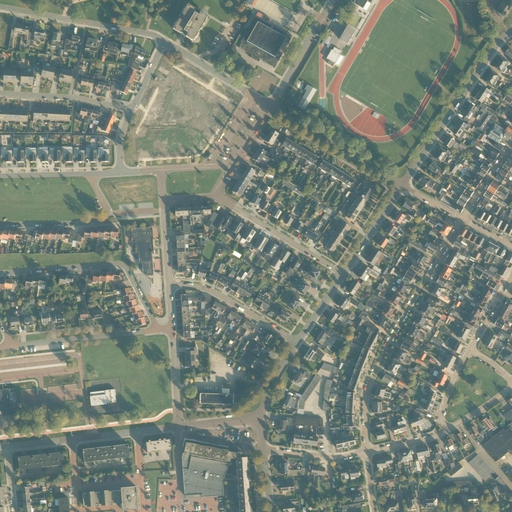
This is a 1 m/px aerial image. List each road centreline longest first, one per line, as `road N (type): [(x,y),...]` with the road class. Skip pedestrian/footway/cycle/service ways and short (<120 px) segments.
road 1 (residential): [(461,220),(366,384),(366,451)]
road 2 (residential): [(154,331),(120,264),(0,273)]
road 3 (tertiary): [(401,185),(511,29)]
road 4 (residential): [(0,9),(163,41)]
road 5 (residential): [(268,106),(401,185)]
road 6 (residential): [(90,174),(107,211),(100,222),(0,223)]
road 7 (residential): [(208,198),(341,274)]
road 8 (residential): [(9,346),(154,331)]
road 9 (residential): [(296,344),(223,297),(168,286)]
road 10 (residential): [(131,109),(0,94)]
road 11 (residential): [(268,106),(333,0)]
road 12 (residential): [(163,41),(268,106)]
